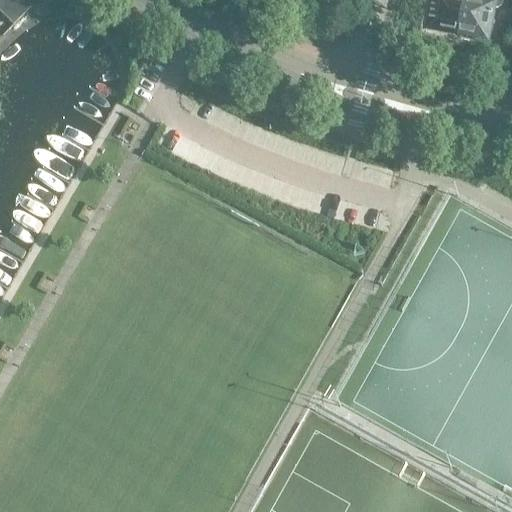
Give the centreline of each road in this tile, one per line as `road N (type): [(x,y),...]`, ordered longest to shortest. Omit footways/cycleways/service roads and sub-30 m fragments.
road 1 (tertiary): [(298,73),(160,0)]
road 2 (tertiary): [(298,73),(362,110),(423,114)]
road 3 (tertiary): [(423,114),(368,87),(298,73)]
